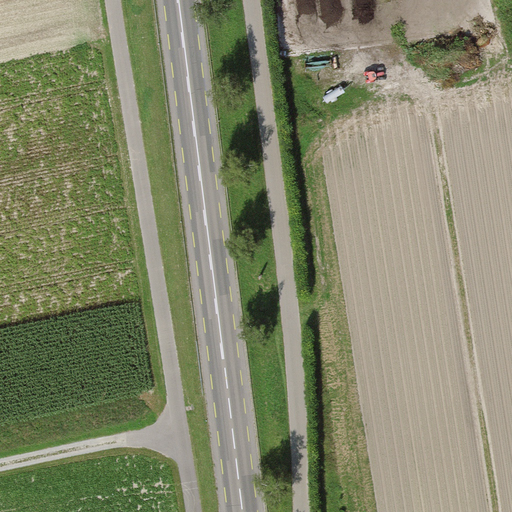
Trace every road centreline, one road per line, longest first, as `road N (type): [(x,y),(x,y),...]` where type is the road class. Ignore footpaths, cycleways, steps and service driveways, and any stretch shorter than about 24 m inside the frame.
road 1 (track): [(113,0),(196,511)]
road 2 (primary): [(242,511),(180,0)]
road 3 (track): [(253,0),(294,348),(302,511)]
road 4 (track): [(0,467),(182,432)]
